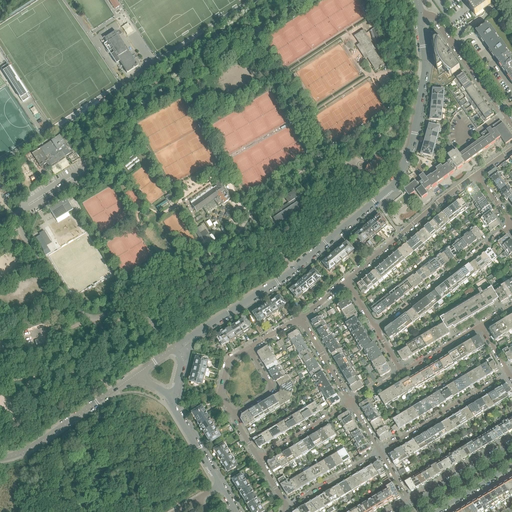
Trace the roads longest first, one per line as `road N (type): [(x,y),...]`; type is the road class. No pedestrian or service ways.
road 1 (residential): [(172,349),(299,265),(394,183),(418,120),(425,69),(418,16)]
road 2 (residential): [(511,225),(376,329)]
road 3 (residential): [(346,281),(477,175)]
road 4 (residential): [(0,458),(25,453),(136,375)]
road 5 (residential): [(379,451),(508,373)]
road 6 (residential): [(511,124),(436,19),(418,16)]
